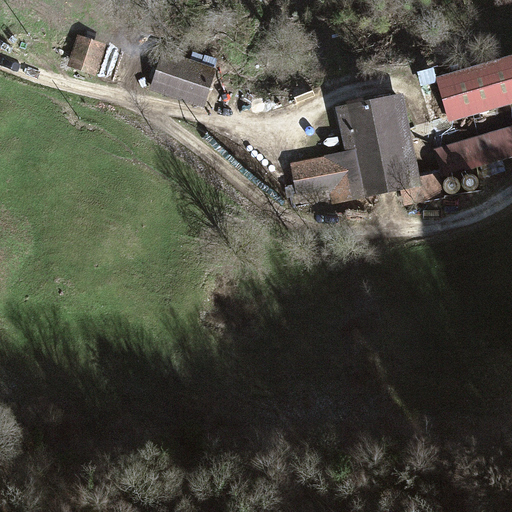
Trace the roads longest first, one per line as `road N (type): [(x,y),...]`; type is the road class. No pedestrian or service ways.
road 1 (track): [(0,60),(132,99),(277,211),(312,228),(357,234),(434,226),(511,192)]
road 2 (track): [(132,99),(263,126),(359,89),(418,91)]
